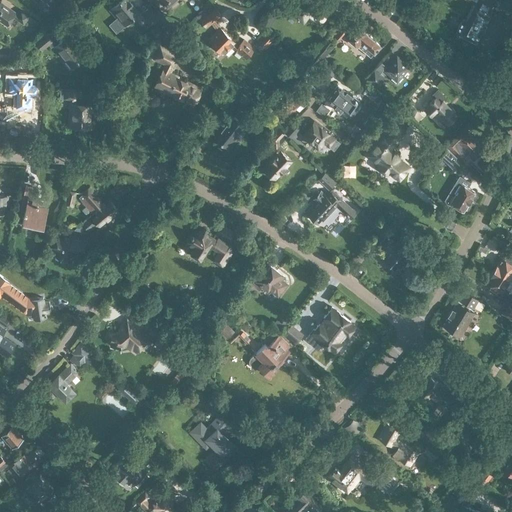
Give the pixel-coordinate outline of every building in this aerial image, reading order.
[(116,32),(139,13),(128,0),(121,0),(110,10),(116,18),(110,24),(116,32)] [(314,0),(313,1),(312,0),(301,0),(292,12),(297,16),(296,16),(298,17),(303,21),(312,9),(324,19),(333,7),(324,0),(314,0)] [(486,23),(491,12),(497,0),(496,0),(468,0),(474,3),(465,19),(462,18),(455,32),(458,33),(459,34),(459,35),(465,39),(466,37),(476,42),(481,31),(482,32),(486,23)] [(0,21),(7,26),(13,17),(23,24),(30,15),(21,8),(17,13),(1,1),(0,1),(0,21)] [(216,7),(199,19),(206,28),(222,16),(216,7)] [(150,26),(159,18),(151,9),(142,17),(150,26)] [(370,36),(368,36),(366,35),(369,32),(364,28),(362,30),(356,24),(345,36),(370,58),(380,46),(371,39),(372,37),(370,36)] [(339,39),(340,40),(348,30),(342,26),(335,35),(335,36),(334,38),(338,41),(339,39)] [(234,42),(219,27),(208,39),(223,54),(230,46),(245,58),(254,48),(244,40),(239,46),(234,42)] [(257,41),(266,49),(273,41),(264,33),(257,41)] [(66,36),(59,41),(56,37),(52,41),(46,34),(36,42),(42,50),(51,42),(67,61),(69,60),(74,65),(84,57),(66,36)] [(388,50),(383,45),(375,55),(379,59),(388,50)] [(179,56),(159,46),(153,59),(165,65),(157,80),(164,83),(161,89),(193,105),(201,89),(190,83),(189,84),(177,78),(178,77),(169,73),(172,68),(173,68),(179,56)] [(409,68),(397,57),(385,71),(392,77),(390,79),(397,86),(403,79),(400,77),(409,68)] [(321,71),(329,77),(334,71),(326,64),(321,71)] [(375,89),(385,77),(374,68),(364,79),(375,89)] [(13,106),(27,106),(27,96),(29,96),(30,78),(26,78),(27,77),(14,76),(14,78),(5,78),(5,91),(14,92),(13,106)] [(45,82),(41,78),(36,78),(36,90),(45,90),(45,82)] [(368,85),(363,82),(357,90),(362,94),(368,85)] [(333,90),(332,89),(330,92),(331,93),(327,99),(335,105),(333,107),(336,109),(335,109),(337,110),(340,112),(341,109),(349,116),(360,102),(352,96),(352,95),(346,90),(345,91),(337,85),(333,90)] [(77,89),(60,88),(60,99),(69,99),(69,127),(93,128),(94,120),(89,120),(91,104),(76,103),(77,89)] [(286,98),(275,110),(286,120),(300,104),(303,107),(309,101),(296,89),(291,94),(293,95),(289,100),(286,98)] [(432,114),(435,118),(447,106),(441,101),(444,98),(437,90),(431,96),(434,98),(429,103),(430,104),(424,110),(430,116),(432,114)] [(232,101),(237,105),(245,96),(240,92),(232,101)] [(325,118),(330,112),(321,105),(318,109),(319,110),(317,111),(325,118)] [(411,106),(406,112),(412,117),(417,111),(411,106)] [(453,113),(447,106),(435,118),(444,127),(454,117),(451,114),(453,113)] [(244,126),(232,116),(215,138),(227,148),(244,126)] [(392,120),(365,155),(376,164),(375,166),(389,176),(390,175),(400,182),(411,166),(401,158),(401,155),(401,154),(400,152),(399,151),(397,149),(395,147),(406,130),(392,120)] [(329,134),(316,123),(313,126),(311,125),(308,129),(309,130),(304,137),(314,144),(313,145),(314,146),(315,145),(318,148),(323,142),(330,147),(336,139),(329,134)] [(286,132),(292,137),(299,129),(292,124),(286,132)] [(335,126),(331,130),(340,138),(344,133),(335,126)] [(279,146),(287,137),(279,129),(269,139),(274,144),(274,146),(271,149),(271,151),(274,153),(266,161),(269,163),(264,168),(274,178),(280,172),(281,173),(284,174),(287,170),(287,167),(285,166),(291,160),(283,152),(284,150),(279,146)] [(462,134),(460,132),(447,146),(463,162),(469,157),(473,161),(486,148),(483,145),(482,146),(478,142),(479,141),(474,136),(473,137),(469,133),(470,133),(466,129),(462,134)] [(435,143),(430,149),(439,156),(444,150),(435,143)] [(466,167),(456,157),(451,163),(461,173),(466,167)] [(317,179),(328,190),(337,181),(326,171),(317,179)] [(459,175),(449,192),(454,195),(449,203),(463,212),(475,193),(467,188),(471,182),(459,175)] [(33,187),(26,185),(19,212),(24,213),(21,224),(30,226),(31,223),(43,226),(47,207),(36,204),(37,201),(30,199),(33,187)] [(367,200),(375,192),(368,185),(360,193),(367,200)] [(91,192),(92,191),(89,188),(79,197),(81,200),(80,200),(92,214),(96,210),(98,212),(106,205),(104,203),(102,204),(98,200),(99,199),(98,198),(97,199),(91,192)] [(312,204),(305,212),(306,213),(317,223),(321,219),(323,221),(336,205),(349,216),(354,210),(347,203),(332,189),(327,196),(323,193),(324,192),(321,190),(319,191),(317,193),(317,194),(311,200),(313,202),(312,204)] [(76,193),(68,191),(66,205),(73,207),(76,193)] [(111,202),(106,206),(94,217),(96,220),(90,225),(80,223),(73,229),(91,233),(92,228),(99,223),(101,225),(118,210),(111,202)] [(236,233),(222,224),(217,231),(231,241),(236,233)] [(384,225),(377,232),(376,234),(384,240),(391,231),(384,225)] [(188,232),(189,237),(186,243),(194,248),(190,253),(200,259),(209,246),(219,252),(213,260),(223,266),(232,253),(229,245),(217,238),(216,240),(206,234),(205,228),(188,232)] [(52,245),(52,246),(49,251),(65,260),(68,254),(69,254),(71,255),(73,254),(74,252),(81,254),(83,247),(86,247),(88,240),(73,237),(72,240),(65,238),(64,240),(58,236),(57,239),(56,238),(52,245)] [(411,251),(399,241),(384,258),(395,268),(396,267),(397,267),(398,267),(399,267),(400,266),(401,265),(401,264),(400,263),(411,251)] [(43,253),(39,259),(45,262),(48,256),(43,253)] [(501,256),(493,269),(510,279),(511,274),(511,259),(507,257),(506,259),(501,256)] [(4,262),(0,268),(0,274),(8,280),(15,269),(4,262)] [(252,278),(253,279),(251,281),(248,278),(235,294),(243,301),(249,294),(248,293),(254,286),(259,290),(262,285),(267,289),(268,288),(278,296),(283,289),(278,284),(284,276),(270,266),(265,272),(260,268),(252,278)] [(493,269),(486,282),(491,285),(489,288),(496,293),(498,289),(502,291),(510,279),(493,269)] [(27,303),(5,287),(0,294),(24,312),(33,311),(34,319),(46,317),(45,309),(58,307),(57,300),(44,301),(43,297),(32,299),(32,302),(27,303)] [(463,289),(457,299),(473,309),(478,300),(463,289)] [(212,299),(207,306),(212,309),(217,302),(212,299)] [(474,312),(456,301),(442,325),(459,336),(474,312)] [(501,313),(511,319),(511,304),(507,302),(501,313)] [(310,331),(305,338),(317,348),(323,341),(334,351),(355,325),(332,307),(312,332),(310,331)] [(0,322),(6,327),(11,321),(0,313),(0,322)] [(278,320),(274,326),(278,328),(284,327),(289,320),(285,318),(281,322),(278,320)] [(108,335),(107,336),(106,338),(107,340),(108,341),(110,342),(111,345),(118,344),(118,347),(120,347),(120,344),(126,343),(136,351),(148,336),(128,321),(124,327),(122,325),(116,333),(109,334),(108,335)] [(222,324),(218,329),(227,338),(232,334),(223,325),(222,324)] [(6,330),(0,325),(0,350),(6,355),(15,343),(2,335),(6,330)] [(291,325),(284,333),(295,342),(302,334),(291,325)] [(252,349),(256,345),(243,331),(239,335),(252,349)] [(175,343),(162,333),(154,342),(163,349),(165,347),(170,350),(175,343)] [(250,359),(249,361),(249,362),(249,364),(252,367),(254,367),(256,367),(257,367),(258,367),(267,376),(281,363),(279,360),(291,349),(279,336),(267,347),(265,344),(256,353),(251,357),(250,359)] [(93,352),(80,341),(71,352),(73,354),(69,359),(80,368),(85,363),(90,368),(99,358),(97,356),(98,354),(94,351),(93,352)] [(69,383),(80,371),(71,362),(59,373),(58,372),(47,383),(48,384),(42,390),(51,400),(58,394),(65,402),(77,391),(69,383)] [(439,385),(428,378),(418,393),(430,401),(431,398),(438,402),(431,412),(439,418),(446,408),(444,407),(447,403),(440,398),(444,392),(438,387),(439,385)] [(118,389),(135,404),(140,398),(124,383),(118,389)] [(446,397),(454,403),(457,399),(449,392),(446,397)] [(463,407),(458,402),(447,413),(452,418),(463,407)] [(200,422),(191,431),(202,442),(207,438),(217,448),(206,458),(215,468),(230,453),(226,448),(232,442),(221,432),(231,422),(222,412),(206,428),(200,422)] [(414,451),(416,450),(406,445),(407,443),(398,439),(402,432),(386,422),(377,438),(393,447),(396,449),(392,456),(394,458),(395,459),(395,460),(398,461),(400,461),(401,461),(411,466),(413,461),(412,462),(414,458),(412,457),(415,452),(414,451)] [(452,432),(455,435),(450,441),(451,443),(451,445),(454,448),(457,447),(463,453),(467,448),(469,449),(475,442),(457,425),(452,432)] [(1,435),(12,448),(23,438),(20,434),(21,433),(16,427),(14,428),(12,426),(1,435)] [(141,436),(154,447),(158,443),(155,440),(157,438),(147,430),(141,436)] [(129,436),(120,445),(126,452),(129,449),(136,443),(129,436)] [(442,452),(431,442),(422,451),(433,461),(442,452)] [(511,447),(499,467),(511,476),(511,447)] [(126,479),(131,485),(148,469),(129,449),(126,452),(113,466),(118,472),(115,474),(123,482),(126,479)] [(22,453),(11,463),(21,475),(39,459),(32,452),(26,457),(22,453)] [(385,462),(389,457),(382,452),(379,457),(385,462)] [(334,467),(333,468),(330,471),(330,473),(327,476),(338,484),(336,487),(343,492),(345,490),(347,491),(359,475),(368,482),(375,472),(351,454),(339,469),(336,467),(335,468),(334,467)] [(391,467),(381,479),(394,489),(403,477),(391,467)] [(493,475),(486,470),(476,482),(482,487),(487,481),(488,481),(493,475)] [(23,487),(35,501),(32,503),(36,507),(33,508),(35,511),(49,511),(50,511),(42,499),(53,490),(39,474),(23,487)] [(16,482),(12,477),(7,482),(11,486),(16,482)] [(145,492),(136,501),(146,511),(169,511),(169,503),(179,494),(170,485),(167,488),(162,484),(157,489),(162,494),(154,502),(150,502),(146,499),(149,497),(145,492)] [(460,486),(455,498),(467,503),(472,492),(460,486)] [(284,508),(287,511),(299,511),(306,505),(313,511),(321,504),(310,493),(305,488),(284,508)]
